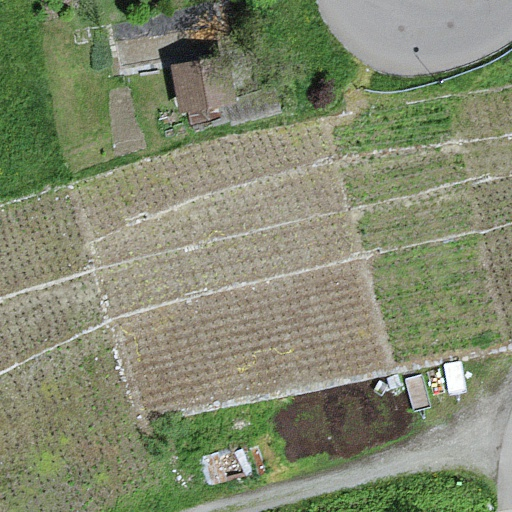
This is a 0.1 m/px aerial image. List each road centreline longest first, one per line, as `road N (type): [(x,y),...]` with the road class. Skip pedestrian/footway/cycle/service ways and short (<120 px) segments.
road 1 (track): [(217,511),(383,467),(511,449)]
road 2 (residential): [(367,0),(397,24),(423,31),(480,20),(511,0)]
